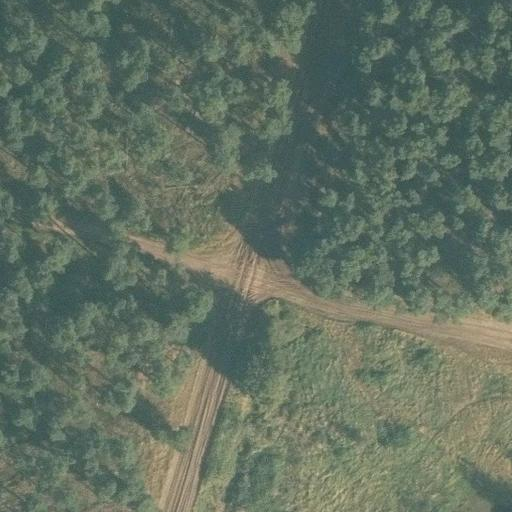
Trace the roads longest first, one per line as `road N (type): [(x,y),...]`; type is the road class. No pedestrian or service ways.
road 1 (track): [(250,276),(327,0)]
road 2 (track): [(511,347),(250,276)]
road 3 (track): [(250,276),(0,210)]
road 4 (track): [(180,511),(250,276)]
